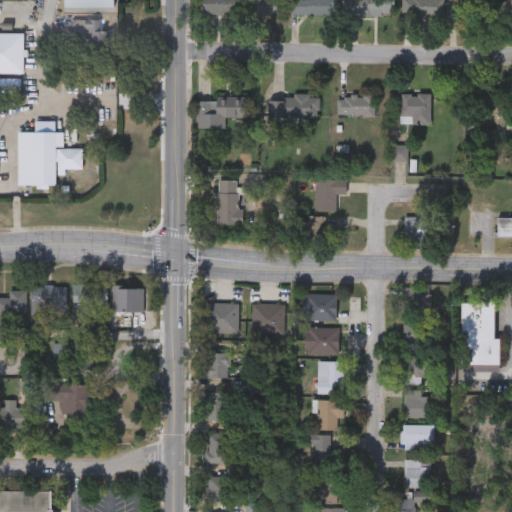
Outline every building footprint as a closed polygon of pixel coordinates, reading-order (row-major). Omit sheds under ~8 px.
[(238,0),(238,14),(202,13),(202,0),(238,0)] [(336,0),(336,14),(287,13),(262,13),(262,0),(336,0)] [(345,0),(394,0),(394,15),(345,15),(345,0)] [(444,0),(444,15),(402,15),(402,0),(444,0)] [(511,0),(511,21),(501,3),(505,0),(511,0)] [(71,19),(103,19),(103,56),(72,56),(71,19)] [(24,73),(0,73),(0,32),(24,32),(24,73)] [(0,77),(20,77),(20,95),(0,95),(0,77)] [(486,88),(511,88),(511,109),(487,110),(486,88)] [(373,93),(373,115),(362,115),(362,114),(335,114),(335,98),(342,98),(342,95),(349,95),(349,93),(373,93)] [(431,123),(401,123),(401,93),(431,93),(431,123)] [(270,116),(270,95),(320,95),(320,116),(270,116)] [(227,128),(197,128),(197,97),(246,97),(246,117),(227,117),(227,128)] [(18,131),(63,131),(63,147),(82,147),(82,168),(64,168),(64,173),(55,173),(55,184),(18,184),(18,131)] [(408,160),(393,160),(393,144),(408,144),(408,160)] [(216,222),(216,191),(218,191),(218,178),(236,178),(236,191),(240,191),(239,207),(242,207),(242,223),(216,222)] [(335,211),(315,211),(315,180),(345,180),(345,195),(335,195),(335,211)] [(425,248),(404,248),(404,216),(425,216),(425,248)] [(511,236),(496,236),(496,217),(511,217),(511,236)] [(108,284),(108,306),(90,306),(90,317),(72,317),(72,284),(108,284)] [(65,286),(65,315),(31,315),(31,286),(65,286)] [(112,312),(112,286),(144,286),(144,312),(112,312)] [(26,316),(0,316),(0,297),(9,297),(9,290),(26,290),(26,316)] [(430,312),(404,312),(404,290),(431,290),(430,312)] [(336,293),(336,319),(304,319),(304,293),(336,293)] [(238,301),(238,332),(206,332),(206,301),(238,301)] [(284,332),(251,332),(251,302),(284,302),(284,332)] [(501,340),(501,366),(462,366),(462,303),(495,303),(495,340),(501,340)] [(403,323),(430,323),(430,347),(403,347),(403,323)] [(339,352),(305,352),(305,326),(339,326),(339,352)] [(229,352),(229,377),(204,377),(204,352),(229,352)] [(406,355),(430,355),(430,375),(421,375),(421,382),(406,382),(406,355)] [(344,360),(344,393),(317,393),(317,360),(344,360)] [(87,384),(87,417),(59,417),(59,401),(51,401),(51,384),(87,384)] [(404,417),(404,389),(421,389),(421,395),(429,395),(429,417),(404,417)] [(205,419),(205,391),(228,391),(228,419),(205,419)] [(317,429),(317,399),(344,399),(344,417),(337,417),(337,429),(317,429)] [(0,405),(25,405),(25,431),(0,431),(0,405)] [(434,424),(434,443),(422,443),(422,448),(401,448),(401,424),(434,424)] [(230,463),(206,463),(206,432),(230,432),(230,463)] [(311,465),(311,434),(330,434),(330,448),(344,448),(344,465),(311,465)] [(430,486),(404,486),(404,459),(430,459),(430,486)] [(315,502),(315,471),(338,471),(338,502),(315,502)] [(205,502),(205,476),(229,476),(229,502),(205,502)] [(0,511),(0,492),(51,493),(51,511),(0,511)] [(413,500),(413,511),(401,511),(401,500),(413,500)]
